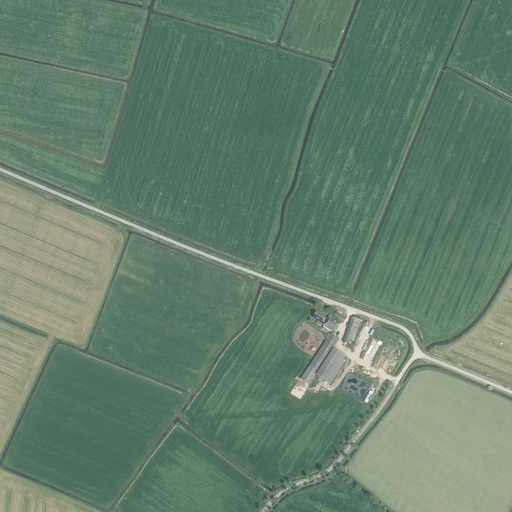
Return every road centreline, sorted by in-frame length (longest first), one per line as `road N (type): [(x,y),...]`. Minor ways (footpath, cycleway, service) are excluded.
road 1 (unclassified): [(511,393),(418,354),(402,328),(198,254),(0,169)]
road 2 (track): [(418,354),(339,459),(292,485),(265,511)]
